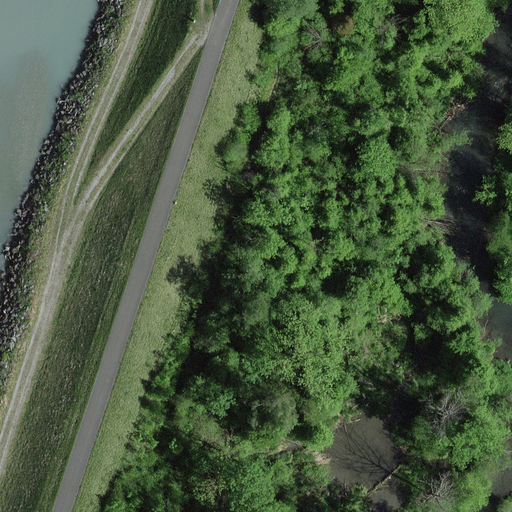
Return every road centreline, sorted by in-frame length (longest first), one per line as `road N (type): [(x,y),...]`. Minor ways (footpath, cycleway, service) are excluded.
road 1 (track): [(60,511),(228,0)]
road 2 (track): [(145,0),(75,180),(0,466)]
road 3 (track): [(64,242),(195,38),(219,27),(209,0)]
